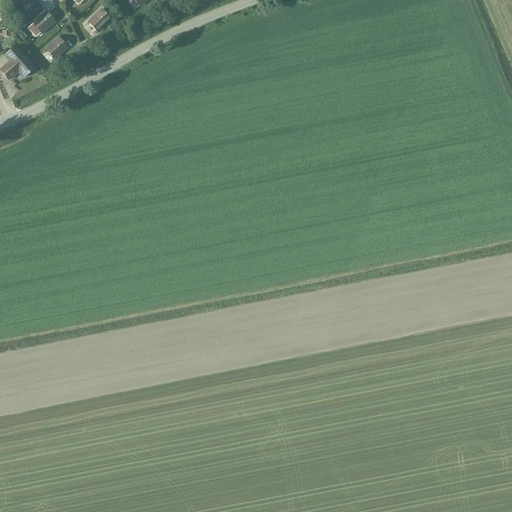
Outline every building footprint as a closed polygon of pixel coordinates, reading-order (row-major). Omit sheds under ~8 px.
[(24,0),(29,6),(27,8),(37,0),(24,0)] [(134,0),(138,6),(136,8),(147,0),(134,0)] [(88,23),(91,21),(99,29),(96,32),(97,32),(110,19),(101,10),(88,22),(88,23)] [(30,26),(34,22),(42,31),(38,35),(38,36),(54,22),(45,12),(30,26)] [(45,51),(47,49),(55,58),(53,60),(67,48),(58,38),(44,50),(45,51)] [(34,68),(15,46),(4,56),(9,62),(0,69),(0,71),(8,80),(18,72),(23,78),(34,68)]
